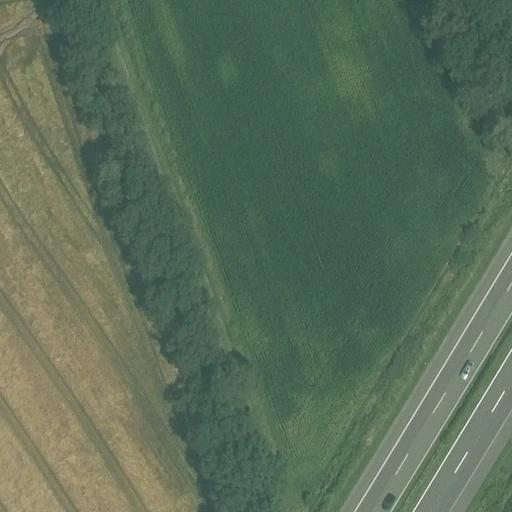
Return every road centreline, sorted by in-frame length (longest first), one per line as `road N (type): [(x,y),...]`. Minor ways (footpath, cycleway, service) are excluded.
road 1 (track): [(271,477),(103,0)]
road 2 (motorway): [(511,249),(356,511)]
road 3 (motorway): [(433,511),(511,380)]
